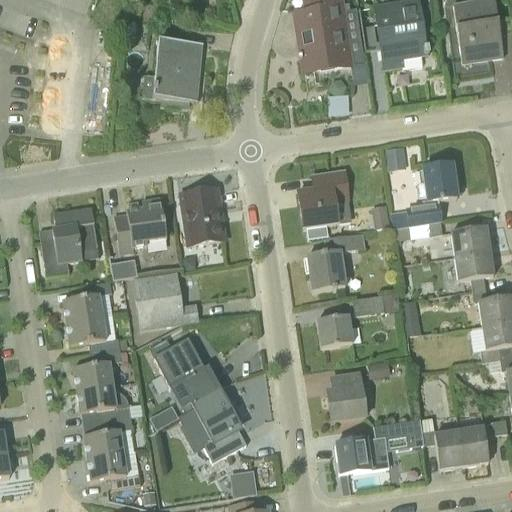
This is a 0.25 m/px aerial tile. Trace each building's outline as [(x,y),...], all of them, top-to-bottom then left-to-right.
[(303,76),(350,69),(340,0),(309,0),(311,6),(304,7),(305,15),(297,16),(300,40),(297,40),(300,58),(297,58),(298,63),(301,63),(303,76)] [(487,63),(503,61),(493,2),(452,9),(461,67),(462,67),(462,66),(466,66),(487,63)] [(400,61),(428,57),(419,8),(374,16),(383,73),(401,70),(400,61)] [(202,48),(157,45),(153,85),(143,85),(141,102),(161,103),(160,111),(184,113),(185,105),(197,106),(202,48)] [(386,154),(392,173),(408,169),(403,150),(386,154)] [(408,213),(409,217),(391,219),(392,234),(409,231),(440,226),(437,205),(456,202),(451,168),(422,172),(427,210),(408,213)] [(297,196),(302,233),(334,228),(329,198),(345,195),(343,176),(311,180),(313,193),(297,196)] [(187,250),(224,244),(221,225),(218,225),(215,209),(219,209),(216,193),(179,198),(183,218),(187,250)] [(126,219),(113,221),(119,256),(133,255),(132,249),(147,248),(146,242),(164,240),(159,201),(158,202),(159,205),(142,208),(142,212),(125,215),(126,219)] [(338,206),(342,229),(353,226),(349,204),(338,206)] [(388,231),(384,210),(371,212),(374,233),(388,231)] [(97,249),(91,212),(53,218),(55,232),(51,233),(52,242),(40,244),(45,281),(69,277),(68,266),(81,264),(78,253),(97,249)] [(400,245),(410,243),(409,231),(392,234),(395,249),(400,249),(400,245)] [(451,236),(455,261),(489,256),(485,231),(451,236)] [(306,260),(312,296),(343,291),(338,254),(359,250),(357,237),(325,243),(328,256),(306,260)] [(474,294),(485,293),(483,282),(492,280),(489,256),(455,261),(459,287),(472,285),(474,294)] [(136,281),(133,264),(109,268),(112,284),(136,281)] [(140,334),(177,328),(197,325),(194,309),(180,311),(175,278),(132,285),(140,334)] [(100,299),(111,298),(109,285),(79,290),(81,301),(62,304),(65,327),(103,321),(100,299)] [(483,330),(511,325),(511,300),(486,304),(485,293),(474,294),(476,308),(480,307),(483,330)] [(400,314),(398,298),(351,304),(353,320),(400,314)] [(316,325),(320,353),(351,348),(347,320),(316,325)] [(106,343),(103,321),(65,327),(69,350),(88,347),(90,358),(119,354),(117,344),(117,341),(106,343)] [(418,324),(404,327),(406,340),(407,340),(420,338),(418,324)] [(511,350),(511,325),(483,330),(484,332),(471,334),(475,367),(499,364),(511,361),(511,360),(510,351),(511,350)] [(117,344),(119,354),(127,353),(125,343),(117,344)] [(202,375),(186,346),(153,364),(169,394),(179,408),(185,418),(194,414),(195,413),(191,406),(214,395),(213,394),(203,374),(202,375)] [(119,354),(90,358),(92,369),(73,372),(76,395),(114,389),(111,367),(121,365),(119,356),(119,354)] [(119,356),(121,365),(128,364),(126,355),(119,356)] [(508,399),(511,398),(511,361),(499,364),(500,375),(505,374),(508,399)] [(385,366),(369,368),(371,382),(387,380),(385,366)] [(357,378),(330,382),(332,395),(326,396),(331,426),(363,421),(357,378)] [(114,389),(76,395),(80,418),(98,415),(100,427),(130,422),(129,410),(117,411),(114,389)] [(194,414),(204,431),(195,436),(212,467),(245,449),(236,432),(238,431),(217,392),(213,394),(214,395),(191,406),(195,413),(194,414)] [(174,409),(151,422),(158,434),(181,422),(174,409)] [(83,440),(86,463),(122,459),(119,435),(132,433),(130,422),(100,427),(102,437),(83,440)] [(504,422),(494,424),(496,438),(507,437),(504,422)] [(384,442),(421,437),(421,436),(419,424),(372,431),(374,443),(334,448),(338,479),(388,472),(384,442)] [(484,440),(496,438),(494,424),(485,426),(485,429),(458,434),(463,470),(487,467),(484,440)] [(435,449),(438,474),(463,470),(458,434),(434,439),(433,434),(421,436),(421,437),(423,451),(435,449)] [(5,459),(0,460),(0,482),(9,481),(5,459)] [(122,459),(86,463),(90,486),(109,483),(110,494),(140,489),(138,479),(126,481),(122,459)] [(253,473),(230,475),(233,498),(256,496),(253,473)] [(144,509),(155,507),(153,495),(143,497),(144,509)]
